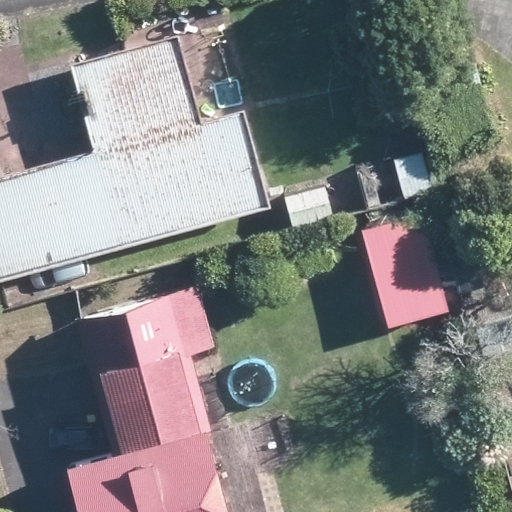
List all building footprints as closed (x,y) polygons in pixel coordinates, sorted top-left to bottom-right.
[(258,199),(235,119),(232,107),(186,119),(162,33),(135,40),(57,61),(79,145),(0,166),(0,267),(39,257),(258,199)] [(485,135),(464,55),(403,72),(425,152),(485,135)] [(318,209),(357,196),(348,165),(309,176),(313,191),(318,209)] [(461,200),(428,207),(431,226),(464,219),(461,200)] [(353,220),(378,318),(438,303),(411,205),(353,220)] [(181,350),(205,345),(191,282),(70,311),(77,345),(102,443),(47,457),(60,511),(199,511),(180,430),(199,426),(181,350)] [(242,462),(253,459),(259,449),(257,437),(246,431),(235,434),(229,444),(232,456),(242,462)]
